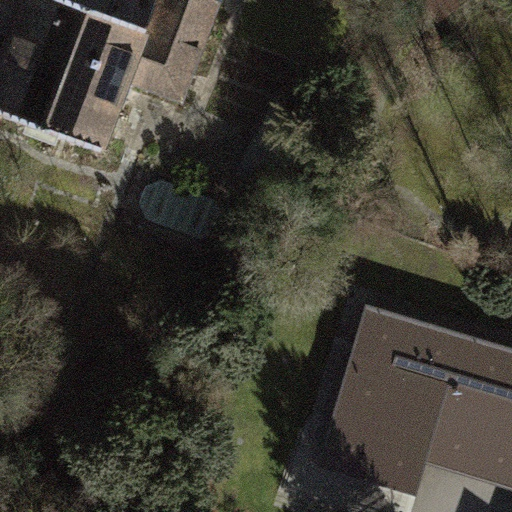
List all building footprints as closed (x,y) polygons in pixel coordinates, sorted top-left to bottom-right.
[(0,0),(0,28),(11,33),(5,46),(0,48),(0,114),(103,152),(128,79),(183,99),(217,4),(207,0),(162,0),(152,29),(73,0),(0,0)] [(470,0),(413,0),(436,29),(471,1),(470,0)] [(210,184),(227,195),(255,151),(238,140),(210,184)] [(426,466),(439,424),(511,445),(511,348),(464,335),(368,306),(320,467),(417,496),(426,466)] [(511,491),(511,445),(439,424),(426,466),(511,491)]
